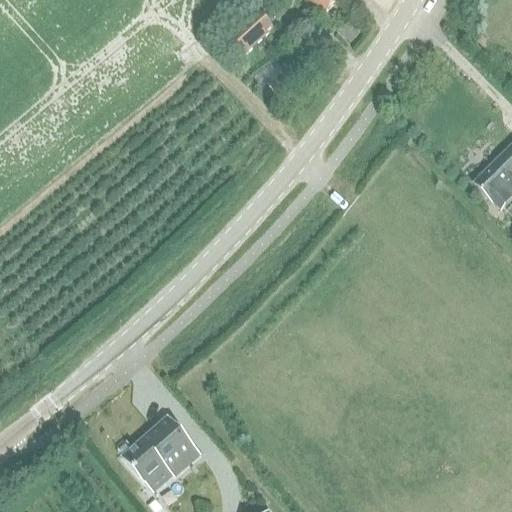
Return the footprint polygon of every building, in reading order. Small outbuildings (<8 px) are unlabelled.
[(306,0),(323,18),(342,0),(306,0)] [(257,14),(219,49),(235,67),(274,32),(257,14)] [(256,72),(272,65),(268,55),(252,61),(256,72)] [(299,92),(286,74),(261,92),(274,110),(299,92)] [(493,206),(500,213),(511,201),(511,148),(473,186),(493,206)] [(199,458),(167,421),(122,460),(144,486),(165,468),(175,480),(199,458)]
